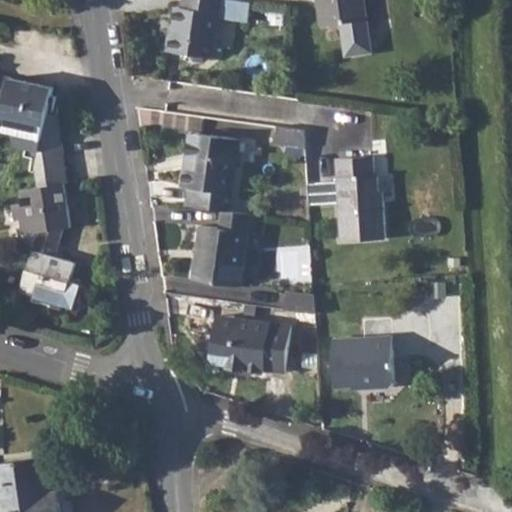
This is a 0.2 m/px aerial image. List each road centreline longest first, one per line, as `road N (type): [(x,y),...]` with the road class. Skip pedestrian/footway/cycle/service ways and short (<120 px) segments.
road 1 (residential): [(147,360),(90,0)]
road 2 (residential): [(497,511),(188,416)]
road 3 (residential): [(0,344),(111,375),(147,360)]
